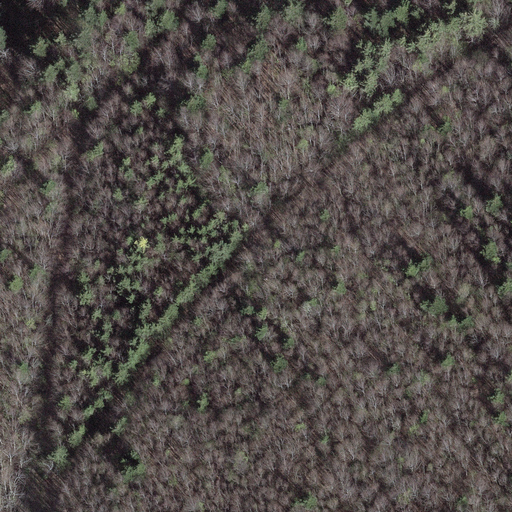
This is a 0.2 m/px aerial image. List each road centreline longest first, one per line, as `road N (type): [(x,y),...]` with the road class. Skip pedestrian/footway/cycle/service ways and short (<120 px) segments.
road 1 (track): [(49,511),(175,335),(253,249),(376,135),(511,36)]
road 2 (track): [(101,111),(69,211),(52,327),(41,511)]
road 3 (track): [(0,223),(30,182),(216,0)]
